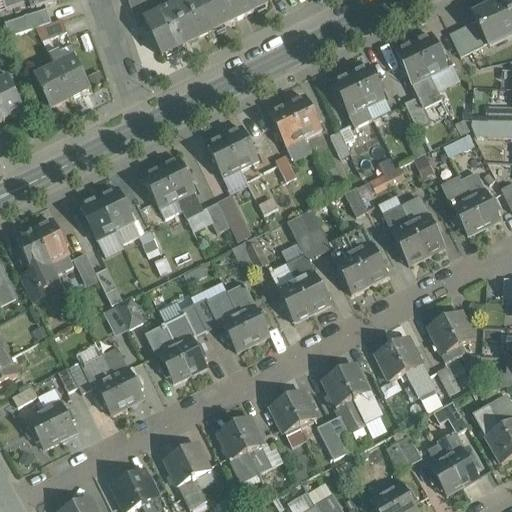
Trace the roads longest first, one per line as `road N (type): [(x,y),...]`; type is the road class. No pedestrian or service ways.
road 1 (residential): [(511,253),(7,505)]
road 2 (tertiary): [(140,128),(399,0)]
road 3 (tertiary): [(0,196),(140,128)]
road 4 (residential): [(140,128),(99,0)]
